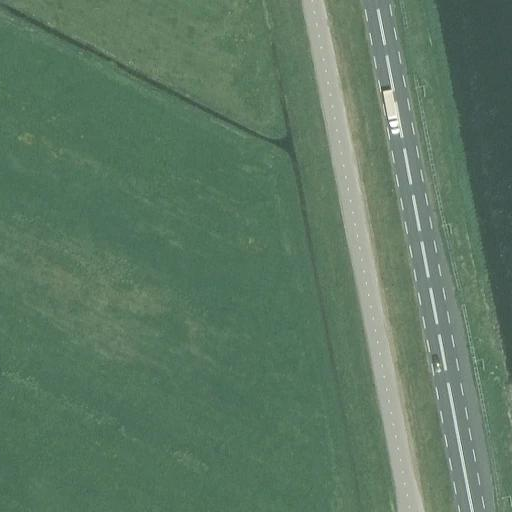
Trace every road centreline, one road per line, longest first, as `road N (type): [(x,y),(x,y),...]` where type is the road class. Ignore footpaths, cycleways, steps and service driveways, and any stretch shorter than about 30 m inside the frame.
road 1 (unclassified): [(409,511),(311,0)]
road 2 (primary): [(471,511),(375,0)]
